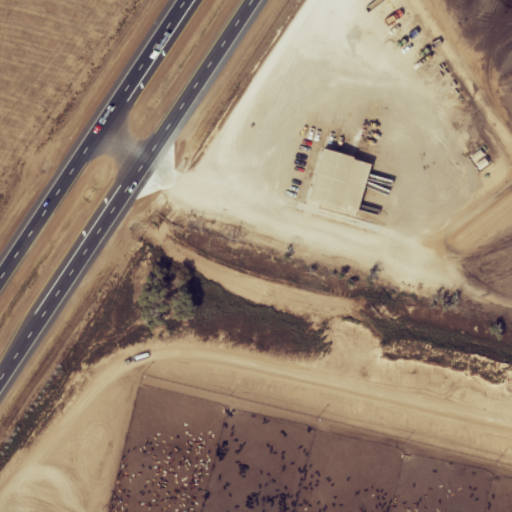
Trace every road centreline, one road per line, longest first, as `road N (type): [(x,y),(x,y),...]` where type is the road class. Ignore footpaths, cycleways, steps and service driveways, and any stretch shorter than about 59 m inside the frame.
road 1 (trunk): [(0,389),(258,0)]
road 2 (residential): [(132,191),(511,304)]
road 3 (trunk): [(181,0),(0,270)]
